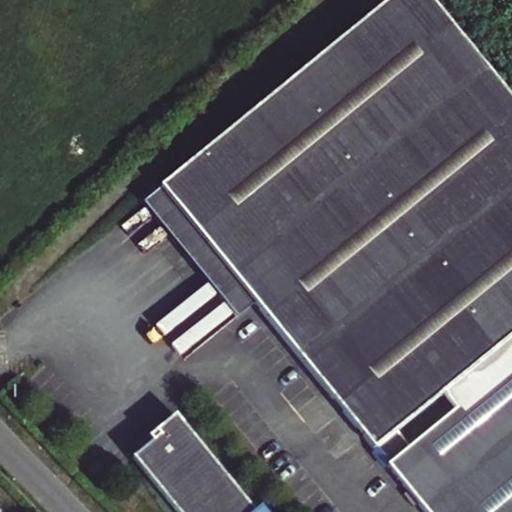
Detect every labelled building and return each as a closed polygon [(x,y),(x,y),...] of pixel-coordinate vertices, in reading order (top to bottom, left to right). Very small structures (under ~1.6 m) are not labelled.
[(443,401),(499,356),(511,345),(511,103),(428,0),(401,0),(298,83),(161,192),(255,309),(373,456),(397,438),(443,401)] [(238,323),(255,309),(161,192),(143,207),(238,323)] [(397,438),(373,456),(418,511),(511,511),(511,345),(499,356),(443,401),(456,416),(410,453),(397,438)] [(250,511),(248,507),(174,417),(154,434),(157,438),(152,443),(131,459),(173,511),(250,511)] [(152,443),(157,438),(154,434),(148,438),(152,443)]
